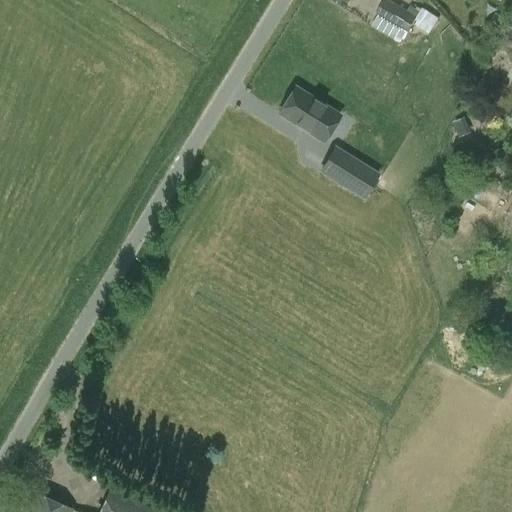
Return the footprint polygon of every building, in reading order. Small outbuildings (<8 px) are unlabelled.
[(384,0),(376,13),(378,14),(371,25),(399,42),(395,48),(413,59),(417,52),(420,54),(423,49),(409,40),(413,34),(408,31),(414,22),(421,27),(430,13),(422,8),(420,11),(411,6),(409,10),(393,0),(384,0)] [(511,13),(502,33),(511,38),(511,36),(511,13)] [(309,131),(311,128),(328,139),(335,128),(333,127),(338,117),(323,108),(295,90),(281,113),(309,131)] [(335,149),(321,172),(363,198),(377,175),(335,149)] [(97,511),(156,511),(109,489),(97,511)] [(70,511),(71,509),(33,492),(23,511),(70,511)]
